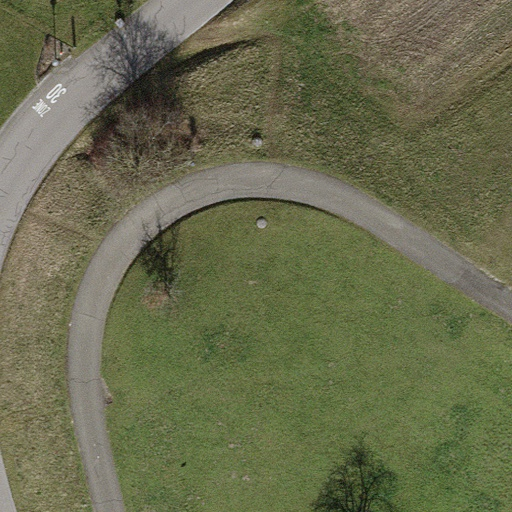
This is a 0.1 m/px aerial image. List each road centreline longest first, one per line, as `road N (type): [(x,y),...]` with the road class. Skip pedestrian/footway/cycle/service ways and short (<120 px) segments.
road 1 (track): [(113,511),(91,423),(85,340),(108,269),(172,202),(243,180),(341,196),(511,303)]
road 2 (tertiary): [(0,207),(24,152),(195,0)]
